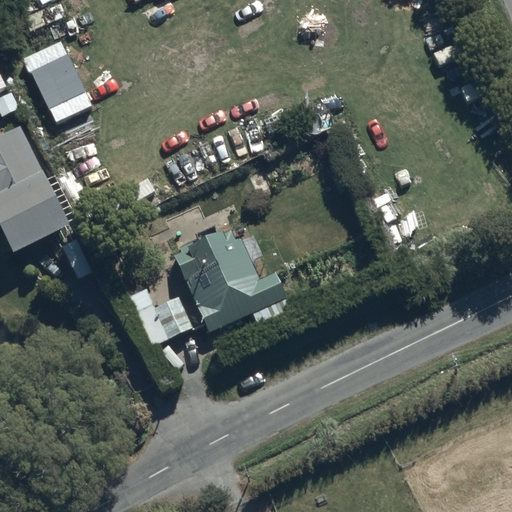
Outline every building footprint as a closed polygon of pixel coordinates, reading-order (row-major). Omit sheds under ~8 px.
[(351,80),(322,97),(336,119),(338,119),(365,104),(351,80)] [(364,107),(338,121),(356,154),(381,141),(364,107)] [(70,231),(20,130),(0,140),(0,231),(14,259),(70,231)] [(275,278),(260,285),(235,232),(174,260),(211,338),(287,302),(275,278)] [(179,302),(156,313),(146,293),(129,301),(153,351),(193,332),(179,302)] [(292,318),(286,306),(254,320),(260,332),(292,318)]
